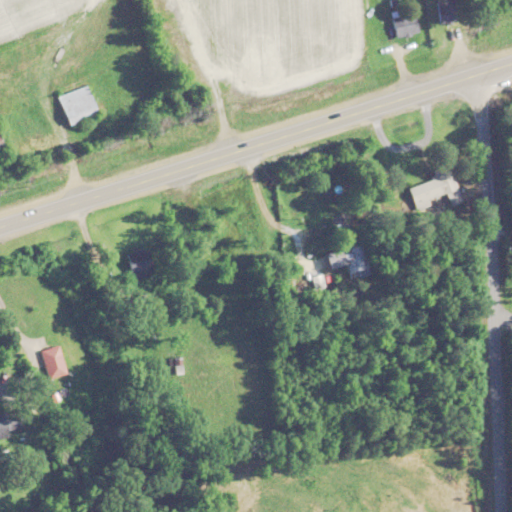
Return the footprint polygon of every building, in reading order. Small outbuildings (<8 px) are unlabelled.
[(448,0),(436,2),(440,24),(461,20),(456,0),(448,0)] [(393,18),(399,38),(421,31),(416,11),(393,18)] [(100,114),(87,84),(59,97),(72,126),(100,114)] [(0,155),(8,152),(0,130),(0,155)] [(447,194),(452,206),(465,201),(449,161),(432,168),(436,178),(410,188),(418,206),(447,194)] [(132,278),(153,276),(150,247),(129,249),(132,278)] [(69,375),(61,345),(42,350),(49,380),(69,375)] [(8,432),(23,429),(23,423),(35,422),(34,408),(0,412),(0,438),(9,438),(8,432)]
